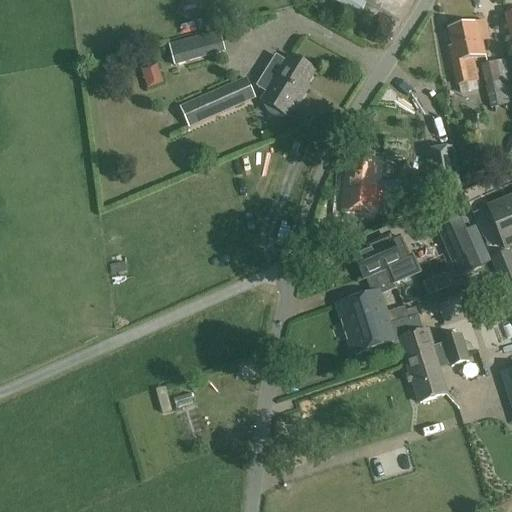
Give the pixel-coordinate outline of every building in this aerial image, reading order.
[(451,48),(448,49),(456,86),(478,81),(473,60),(485,57),(482,42),(488,41),(484,22),(447,30),(451,48)] [(169,46),(172,59),(174,66),(225,52),(219,32),(169,46)] [(267,114),(274,118),(282,119),(283,117),(286,118),(294,106),(296,108),(305,94),(303,92),(315,73),(290,57),(286,64),(276,57),(256,88),(267,94),(261,103),(265,105),(263,107),(267,114)] [(511,104),(511,87),(506,61),(481,66),(490,109),(511,104)] [(157,66),(140,71),(147,90),(163,84),(157,66)] [(179,108),(188,128),(254,99),(245,79),(179,108)] [(479,142),(466,144),(464,134),(457,135),(462,166),(483,162),(479,142)] [(433,197),(459,193),(453,150),(427,154),(433,197)] [(377,216),(377,215),(381,216),(381,212),(377,212),(379,195),(405,197),(406,184),(380,181),(382,165),(345,161),(340,212),(377,216)] [(511,246),(511,198),(488,209),(505,249),(511,246)] [(458,217),(436,227),(452,264),(459,261),(465,274),(461,276),(461,277),(481,268),(458,217)] [(399,238),(390,242),(388,239),(375,244),(377,248),(353,258),(363,280),(365,279),(365,280),(386,270),(393,286),(394,286),(421,274),(413,255),(408,258),(399,238)] [(511,256),(510,251),(490,260),(509,306),(511,305),(511,256)] [(389,326),(389,324),(379,294),(394,289),(394,291),(396,290),(394,286),(393,286),(386,270),(365,280),(372,295),(336,306),(352,357),(388,346),(382,328),(389,326)] [(445,275),(423,284),(429,297),(451,288),(445,275)] [(435,299),(418,304),(422,317),(439,311),(435,299)] [(403,320),(389,324),(389,326),(382,328),(388,346),(392,360),(407,355),(408,357),(405,358),(405,360),(408,359),(413,374),(410,375),(420,404),(447,396),(437,367),(449,363),(451,368),(469,362),(460,336),(442,342),(444,346),(429,351),(422,332),(421,332),(413,308),(404,311),(407,319),(403,321),(403,320)] [(511,341),(496,348),(499,357),(511,351),(511,341)]
